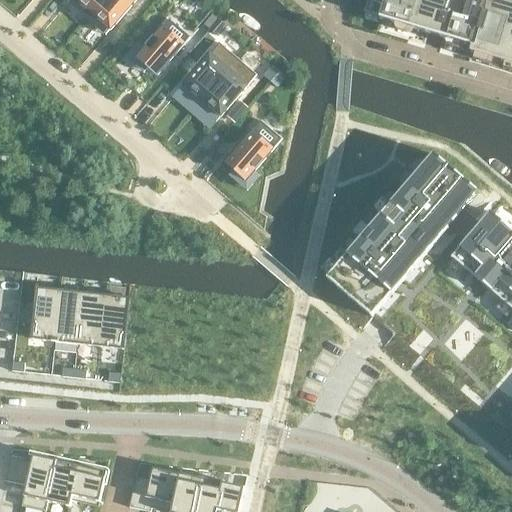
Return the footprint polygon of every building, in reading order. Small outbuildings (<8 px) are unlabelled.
[(75,0),(92,15),(104,0),(75,0)] [(104,0),(92,15),(111,31),(137,0),(104,0)] [(361,0),(368,2),(365,12),(381,17),(386,0),(361,0)] [(511,0),(386,0),(381,17),(377,32),(424,46),(428,35),(443,40),(440,51),(470,59),(469,62),(511,75),(511,0)] [(213,15),(203,26),(210,31),(219,20),(213,15)] [(169,20),(136,58),(158,77),(190,39),(169,20)] [(219,20),(210,31),(216,37),(226,26),(219,20)] [(96,46),(103,37),(94,29),(86,38),(96,46)] [(219,44),(183,85),(202,102),(238,60),(219,44)] [(238,60),(202,102),(221,118),(257,76),(238,60)] [(273,67),(264,78),(271,83),(280,72),(273,67)] [(280,72),(271,83),(277,89),(286,78),(280,72)] [(261,122),(225,164),(247,182),(282,140),(261,122)] [(403,191),(327,280),(371,318),(372,318),(373,319),(460,218),(465,211),(465,210),(479,194),(434,156),(404,191),(403,191)] [(490,213),(451,259),(511,311),(511,231),(499,220),(490,213)] [(37,289),(32,340),(55,343),(60,292),(37,289)] [(60,292),(55,343),(78,346),(84,294),(60,292)] [(84,294),(78,346),(101,348),(107,297),(84,294)] [(107,297),(101,348),(124,351),(130,300),(107,297)] [(13,363),(12,372),(24,374),(25,364),(13,363)] [(63,370),(62,378),(74,379),(75,371),(63,370)] [(75,371),(74,379),(86,380),(87,372),(75,371)] [(110,374),(109,383),(121,384),(122,375),(110,374)] [(10,459),(5,482),(26,487),(22,507),(43,511),(45,511),(57,459),(56,459),(56,462),(48,460),(34,457),(35,455),(34,454),(32,463),(10,459)] [(57,459),(45,511),(46,511),(49,503),(70,508),(79,464),(78,467),(76,466),(57,462),(58,460),(57,459)] [(79,464),(70,508),(71,508),(72,502),(99,508),(101,503),(104,486),(108,471),(106,470),(106,473),(79,467),(80,465),(79,464)] [(136,478),(130,509),(143,511),(151,511),(152,510),(160,511),(172,511),(181,472),(180,475),(152,469),(150,481),(136,478)] [(181,472),(172,511),(194,511),(202,477),(201,479),(181,475),(182,472),(181,472)] [(202,477),(194,511),(216,511),(223,482),(222,484),(202,480),(203,477),(202,477)] [(223,482),(216,511),(239,511),(245,489),(223,484),(224,482),(223,482)]
